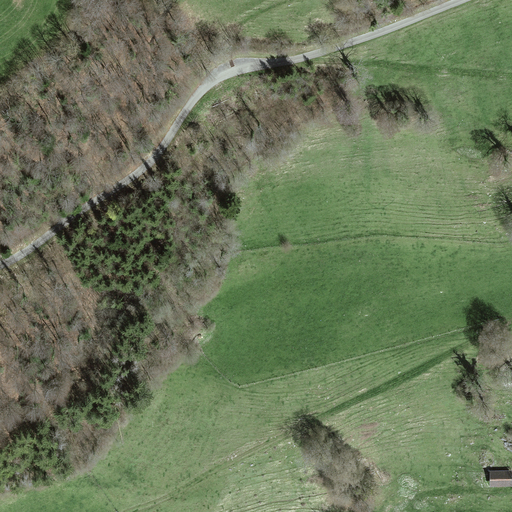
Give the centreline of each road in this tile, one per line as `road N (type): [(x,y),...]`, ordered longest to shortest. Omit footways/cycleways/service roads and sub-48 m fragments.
road 1 (unclassified): [(0,264),(142,168),(211,80),(313,54),(460,0)]
road 2 (track): [(130,511),(511,321)]
